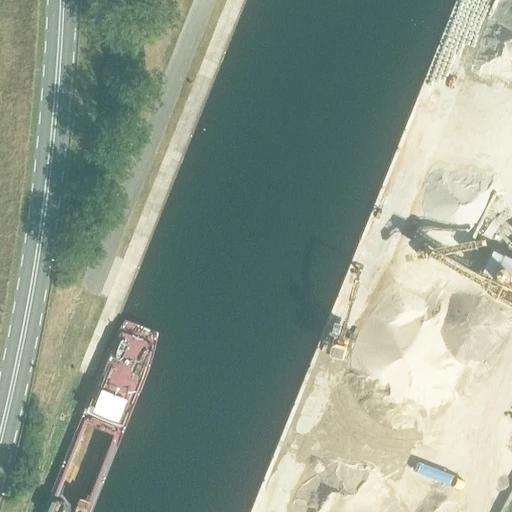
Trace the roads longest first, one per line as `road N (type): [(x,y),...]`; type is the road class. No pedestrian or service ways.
road 1 (primary): [(0,432),(43,207),(60,0)]
road 2 (unclassified): [(83,319),(203,0)]
